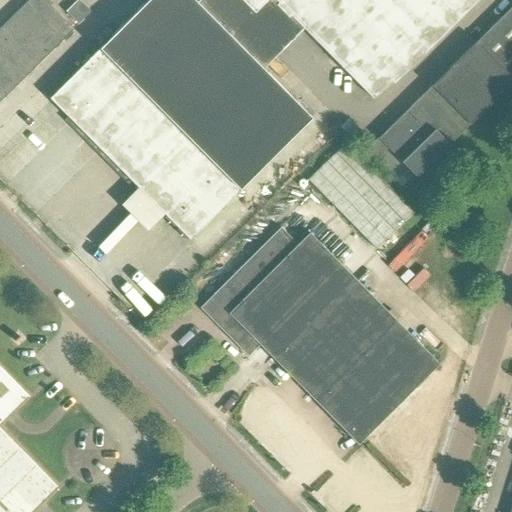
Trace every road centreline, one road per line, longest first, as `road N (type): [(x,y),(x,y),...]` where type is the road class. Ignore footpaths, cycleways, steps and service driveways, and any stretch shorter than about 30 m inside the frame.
road 1 (unclassified): [(218,449),(0,223)]
road 2 (unknown): [(487,0),(398,89),(365,108),(325,96),(285,42)]
road 3 (unclassified): [(442,511),(511,298)]
